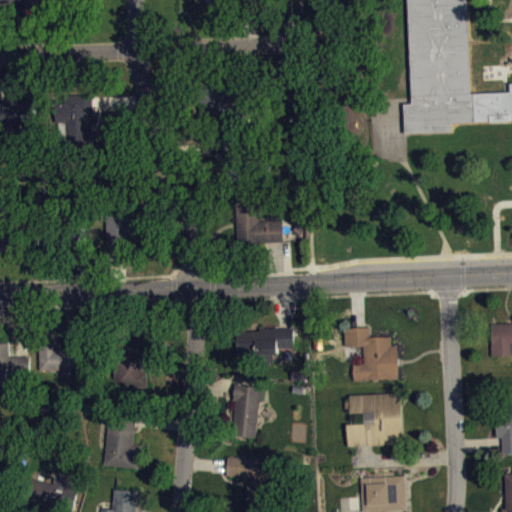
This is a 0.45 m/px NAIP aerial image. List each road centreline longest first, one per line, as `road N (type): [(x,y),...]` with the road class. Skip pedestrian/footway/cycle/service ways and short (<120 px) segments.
road 1 (residential): [(181,511),(194,286),(182,211),(140,92),(133,0)]
road 2 (tertiary): [(0,294),(511,273)]
road 3 (residential): [(0,52),(282,40)]
road 4 (residential): [(450,511),(448,276)]
